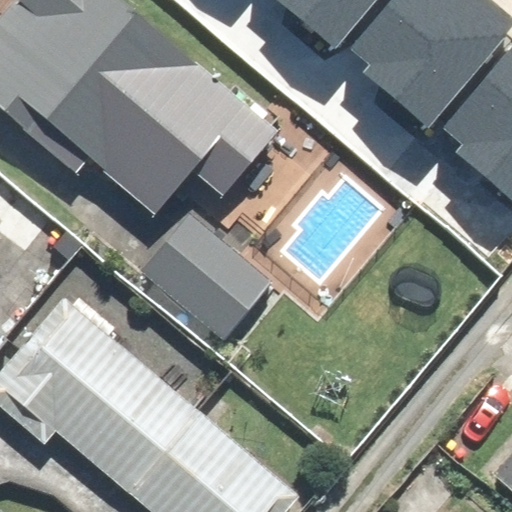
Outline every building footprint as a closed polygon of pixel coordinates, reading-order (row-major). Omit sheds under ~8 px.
[(30,94),(160,204),(195,162),(227,189),(286,120),(143,0),(25,0),(0,30),(0,91),(19,107),(30,94)] [(279,0),(330,44),(367,0),(279,0)] [(368,80),(425,130),(511,29),(477,0),(392,0),(351,48),(377,70),(368,80)] [(458,162),(511,208),(511,47),(441,129),(467,152),(458,162)] [(273,279),(197,213),(144,275),(221,341),(273,279)] [(0,397),(58,447),(71,432),(163,511),(306,511),(314,503),(69,293),(0,373),(0,397)] [(0,361),(17,342),(0,326),(0,361)] [(511,445),(494,466),(511,482),(511,445)]
